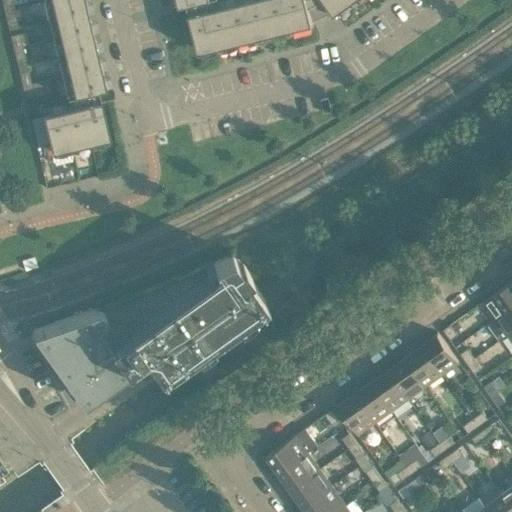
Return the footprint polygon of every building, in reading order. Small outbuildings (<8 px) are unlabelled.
[(11,0),(1,0),(4,10),(13,8),(11,0)] [(105,86),(84,0),(43,0),(68,105),(42,111),(43,115),(49,141),(51,150),(109,136),(97,88),(105,86)] [(179,0),(180,4),(187,2),(190,13),(199,50),(275,31),(267,0),(234,0),(220,4),(218,0),(179,0)] [(267,0),(275,31),(313,21),(312,18),(333,8),(335,11),(350,0),(267,0)] [(13,8),(4,10),(7,23),(16,20),(13,8)] [(19,32),(10,35),(13,47),(22,45),(19,32)] [(22,45),(13,47),(16,60),(25,58),(22,45)] [(31,82),(28,70),(19,72),(25,97),(52,91),(49,78),(31,82)] [(49,141),(43,115),(31,117),(37,144),(49,141)] [(31,330),(32,330),(82,401),(129,368),(126,364),(129,362),(138,362),(147,355),(161,375),(265,300),(247,274),(250,272),(242,261),(239,263),(231,252),(140,291),(95,307),(31,330)] [(21,260),(24,267),(25,270),(37,266),(34,256),(21,260)] [(511,305),(511,279),(484,300),(496,317),(511,305)] [(511,330),(511,305),(496,317),(508,333),(511,330)] [(450,323),(443,329),(450,339),(457,333),(450,323)] [(438,332),(421,345),(441,374),(459,361),(438,332)] [(421,345),(404,356),(425,386),(441,374),(421,345)] [(467,347),(460,353),(467,363),(474,357),(467,347)] [(404,356),(387,368),(408,398),(425,386),(404,356)] [(482,367),(474,357),(467,363),(474,373),(482,367)] [(387,368),(371,380),(392,410),(408,398),(387,368)] [(371,380),(354,392),(375,421),(392,410),(371,380)] [(491,381),(484,386),(491,396),(498,391),(491,381)] [(505,400),(498,391),(491,396),(498,406),(505,400)] [(354,392),(337,404),(358,434),(375,421),(354,392)] [(332,408),(325,413),(332,423),(339,418),(332,408)] [(483,411),(473,418),(478,425),(488,418),(483,411)] [(463,425),(468,432),(478,425),(473,418),(463,425)] [(491,423),(481,430),(487,437),(497,430),(491,423)] [(306,427),(267,455),(279,472),(308,451),(318,444),(306,427)] [(481,430),(472,437),(477,445),(487,437),(481,430)] [(356,442),(349,432),(342,437),(349,447),(356,442)] [(449,434),(439,441),(445,449),(455,442),(449,434)] [(445,449),(439,441),(430,448),(435,456),(445,449)] [(363,452),(356,442),(349,447),(356,457),(363,452)] [(398,454),(406,465),(412,472),(428,461),(415,442),(398,454)] [(458,447),(448,454),(454,461),(464,454),(458,447)] [(308,451),(279,472),(291,489),(320,468),(308,451)] [(448,454),(438,461),(444,468),(454,461),(448,454)] [(380,475),(373,465),(365,470),(373,480),(380,475)] [(412,472),(406,465),(396,472),(402,480),(412,472)] [(320,468),(291,489),(303,505),(332,484),(320,468)] [(425,470),(415,477),(420,485),(430,478),(425,470)] [(392,491),(380,475),(373,480),(380,490),(379,495),(382,499),(392,491)] [(415,477),(405,484),(411,492),(420,485),(415,477)] [(332,484),(303,505),(307,511),(328,511),(344,501),(332,484)] [(511,485),(501,493),(511,507),(511,485)] [(511,511),(511,507),(501,493),(485,505),(489,511),(511,511)] [(489,511),(485,505),(479,497),(462,509),(464,511),(489,511)] [(398,511),(404,508),(397,498),(389,504),(395,511),(398,511)] [(351,511),(344,501),(328,511),(351,511)]
